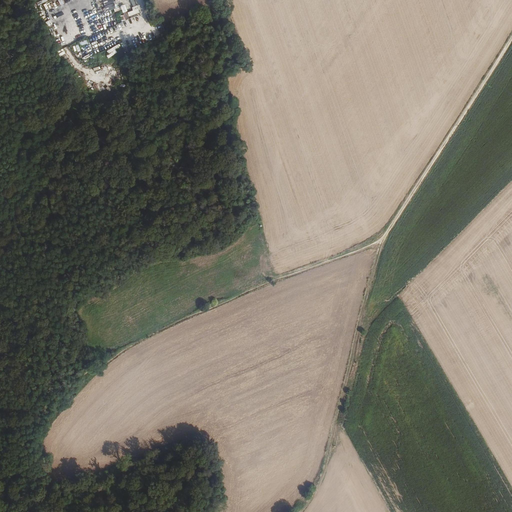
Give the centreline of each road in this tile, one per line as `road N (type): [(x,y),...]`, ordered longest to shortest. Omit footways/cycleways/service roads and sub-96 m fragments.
road 1 (track): [(0,443),(35,402),(145,336),(374,244)]
road 2 (track): [(297,511),(318,482),(336,425),(374,244)]
road 3 (track): [(374,244),(417,191),(511,38)]
